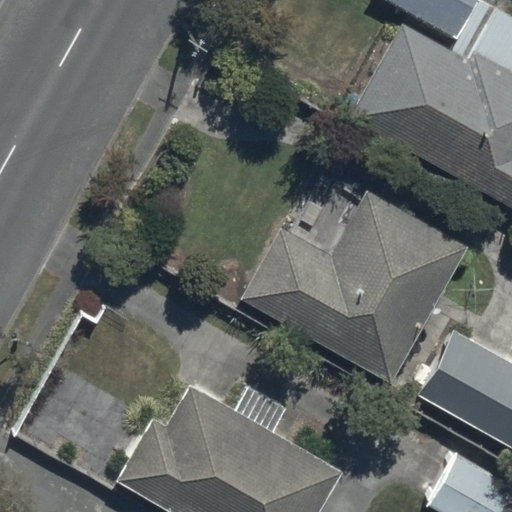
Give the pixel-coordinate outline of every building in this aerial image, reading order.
[(511,5),(502,0),(408,0),(449,22),(444,31),(395,5),(344,97),(511,188),(511,5)] [(462,250),(362,197),(322,176),(289,238),(275,231),(236,305),(389,386),(462,250)] [(511,371),(451,339),(417,403),(511,453),(511,371)] [(112,452),(127,460),(113,484),(159,511),(320,511),(341,481),(269,433),(281,414),(246,390),(229,416),(190,390),(162,431),(149,424),(143,433),(129,424),(112,452)] [(511,511),(511,489),(452,455),(423,505),(435,511),(511,511)]
